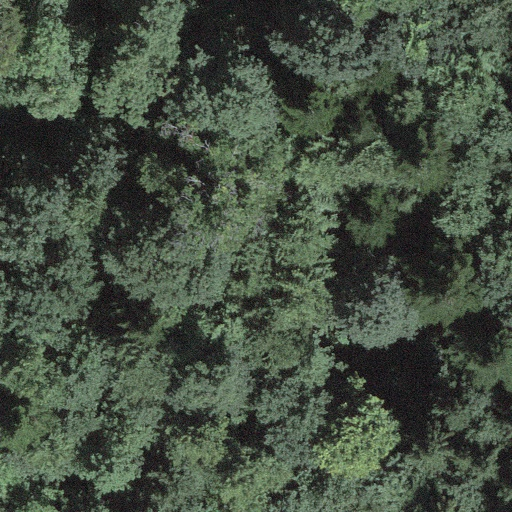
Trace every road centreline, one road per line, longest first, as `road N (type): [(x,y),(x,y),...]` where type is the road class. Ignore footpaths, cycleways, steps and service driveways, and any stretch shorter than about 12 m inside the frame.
road 1 (track): [(55,511),(98,317),(62,106)]
road 2 (track): [(98,317),(213,511)]
road 3 (track): [(160,0),(62,106),(0,101)]
